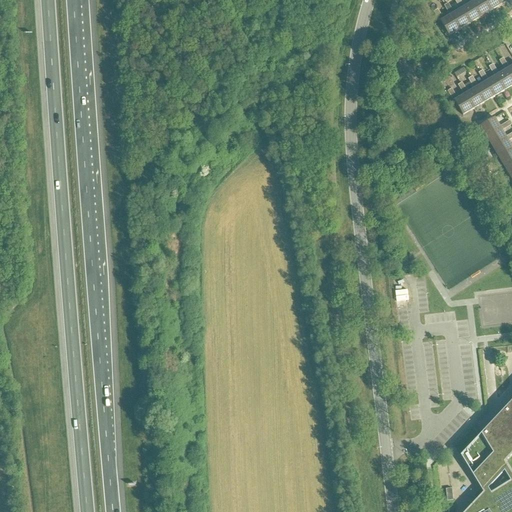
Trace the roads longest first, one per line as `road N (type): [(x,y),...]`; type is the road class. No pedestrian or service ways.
road 1 (tertiary): [(370,0),(350,125),(392,511)]
road 2 (motorway): [(113,511),(73,0)]
road 3 (motorway): [(47,0),(86,511)]
